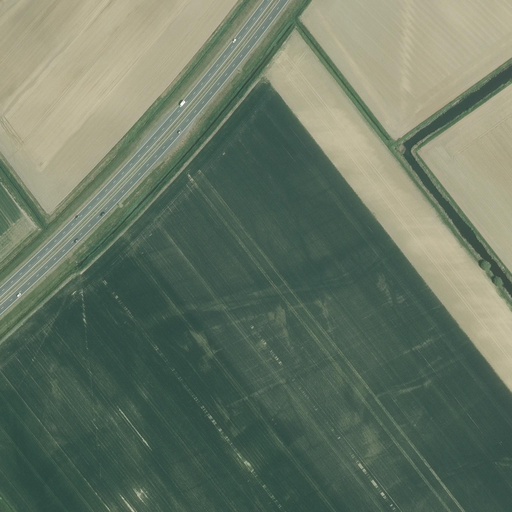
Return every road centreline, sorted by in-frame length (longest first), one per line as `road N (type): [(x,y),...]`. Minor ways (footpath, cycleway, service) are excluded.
road 1 (trunk): [(0,309),(155,156),(284,0)]
road 2 (trunk): [(268,0),(131,164),(0,292)]
